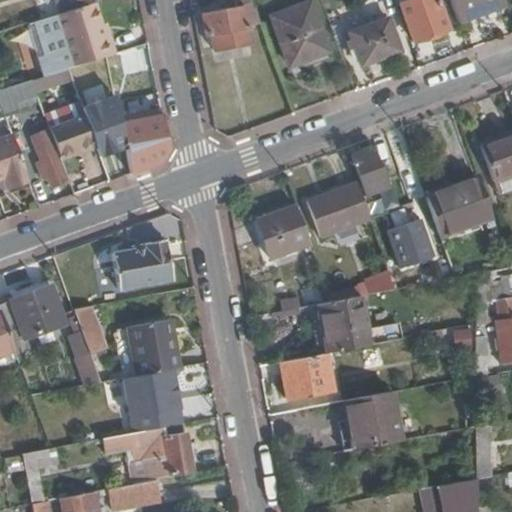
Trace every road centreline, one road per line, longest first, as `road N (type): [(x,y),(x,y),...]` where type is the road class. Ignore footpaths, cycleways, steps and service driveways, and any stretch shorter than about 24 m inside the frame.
road 1 (residential): [(260,511),(198,176)]
road 2 (residential): [(198,176),(511,62)]
road 3 (residential): [(0,249),(198,176)]
road 4 (residential): [(198,176),(165,0)]
